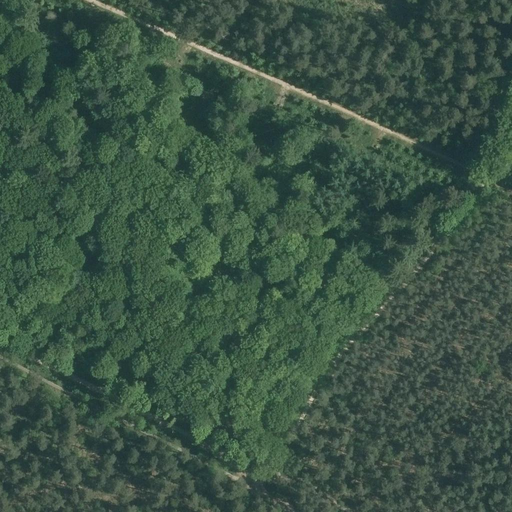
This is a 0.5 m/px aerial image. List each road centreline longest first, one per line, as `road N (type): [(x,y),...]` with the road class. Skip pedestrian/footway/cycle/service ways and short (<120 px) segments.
road 1 (track): [(487,178),(90,0)]
road 2 (track): [(259,496),(230,459),(0,344)]
